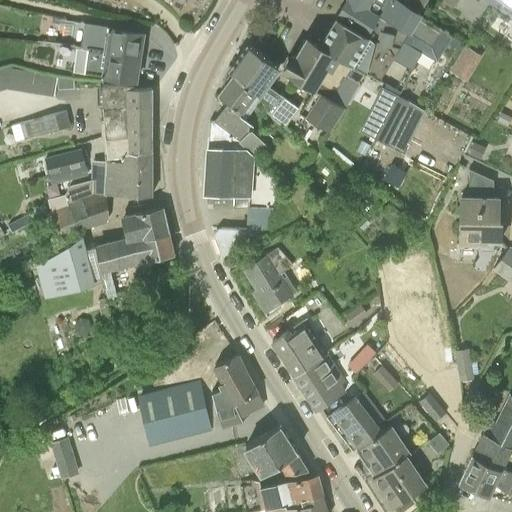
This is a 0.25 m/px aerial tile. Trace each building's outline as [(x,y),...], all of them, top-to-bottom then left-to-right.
[(346,0),(336,19),(365,36),(378,15),(384,18),(394,0),(346,0)] [(397,0),(394,0),(384,18),(407,32),(410,33),(419,19),(421,15),(397,0)] [(485,0),(449,0),(474,17),(485,0)] [(378,15),(365,36),(349,62),(354,65),(370,74),(378,79),(407,32),(384,18),(378,15)] [(365,36),(336,19),(320,45),(343,59),(349,62),(365,36)] [(419,19),(410,33),(418,39),(418,38),(432,47),(440,33),(419,19)] [(68,46),(75,47),(139,57),(143,32),(79,22),(78,26),(72,25),(68,46)] [(315,87),(320,90),(334,99),(335,98),(346,104),(359,82),(347,75),(354,65),(349,62),(343,59),(320,45),(307,37),(296,55),(292,53),(284,68),(315,86),(315,87)] [(274,118),(284,126),(299,107),(267,83),(278,69),(277,68),(277,66),(250,45),(249,45),(248,45),(247,45),(231,67),(230,68),(230,69),(231,69),(232,71),(259,93),(258,96),(262,100),(274,118)] [(482,54),(468,45),(452,71),(466,80),(482,54)] [(102,73),(102,75),(136,81),(139,57),(75,47),(72,68),(102,73)] [(12,65),(0,69),(0,90),(8,88),(52,96),(56,76),(11,68),(12,65)] [(229,102),(215,121),(239,140),(249,150),(255,156),(266,145),(251,130),(254,126),(240,116),(259,93),(232,71),(224,82),(226,84),(219,94),(229,102)] [(103,83),(103,105),(151,103),(151,87),(131,87),(131,84),(103,83)] [(376,138),(398,94),(381,86),(359,130),(376,138)] [(345,107),(333,101),(334,99),(315,87),(300,111),(331,132),(345,107)] [(414,104),(400,97),(376,140),(392,148),(414,104)] [(151,103),(103,105),(103,106),(106,135),(151,130),(151,103)] [(67,110),(42,117),(46,132),(71,126),(67,110)] [(511,126),(511,117),(504,113),(503,113),(499,121),(511,127),(511,126)] [(46,132),(42,117),(20,123),(24,138),(46,132)] [(248,209),(271,211),(280,183),(266,174),(255,169),(250,169),(249,150),(239,140),(215,121),(210,120),(209,122),(210,122),(209,134),(205,192),(225,193),(235,195),(234,209),(248,209)] [(123,160),(123,152),(132,152),(131,150),(151,150),(151,130),(106,135),(108,154),(105,154),(105,160),(123,160)] [(487,153),(491,143),(481,138),(477,148),(487,153)] [(365,155),(370,145),(361,140),(356,151),(365,155)] [(87,168),(82,147),(45,156),(50,176),(87,168)] [(123,160),(105,160),(104,193),(107,194),(132,195),(152,195),(152,150),(151,150),(131,150),(132,152),(123,152),(123,160)] [(104,193),(105,160),(92,160),(92,179),(69,185),(64,194),(49,198),(52,210),(94,193),(104,193)] [(493,180),(468,168),(467,196),(461,195),(459,243),(485,244),(485,240),(500,240),(501,218),(498,218),(499,196),(493,196),(493,180)] [(383,180),(397,187),(402,176),(388,169),(383,180)] [(378,197),(365,186),(355,200),(369,211),(378,197)] [(107,208),(107,194),(104,193),(94,193),(52,210),(62,238),(109,222),(107,208)] [(392,204),(382,214),(392,223),(402,213),(392,204)] [(162,206),(120,217),(124,237),(95,243),(96,246),(168,230),(163,207),(162,207),(162,206)] [(215,235),(214,236),(222,257),(246,244),(246,234),(256,234),(265,229),(271,211),(248,209),(247,229),(241,229),(221,227),(221,228),(218,231),(217,232),(215,235)] [(102,271),(110,269),(155,257),(174,253),(168,230),(96,246),(102,271)] [(83,234),(36,264),(45,295),(102,282),(105,282),(102,271),(96,246),(86,248),(83,234)] [(290,265),(278,246),(261,257),(244,268),(256,288),(258,287),(261,291),(259,292),(269,308),(286,298),(294,292),(281,272),(290,265)] [(511,248),(509,247),(494,268),(509,279),(511,275),(511,248)] [(412,289),(425,353),(451,348),(432,249),(380,259),(387,293),(412,289)] [(110,269),(102,271),(105,282),(102,282),(107,298),(116,295),(110,269)] [(109,319),(105,298),(96,300),(101,321),(109,319)] [(349,324),(365,313),(358,303),(342,313),(349,324)] [(309,362),(327,351),(308,318),(272,341),(293,374),(310,363),(309,362)] [(372,354),(365,347),(348,365),(355,372),(372,354)] [(454,350),(457,365),(459,380),(474,378),(469,347),(454,350)] [(297,378),(305,391),(339,370),(327,351),(309,362),(310,363),(293,374),(294,374),(297,378)] [(220,387),(212,390),(223,426),(243,422),(236,404),(240,402),(257,392),(238,353),(237,353),(214,365),(222,380),(219,382),(220,387)] [(382,365),(373,372),(381,381),(390,374),(382,365)] [(333,399),(334,397),(330,391),(345,381),(339,370),(305,391),(316,409),(333,399)] [(210,430),(199,384),(140,397),(151,443),(210,430)] [(344,438),(352,449),(388,426),(387,424),(385,425),(362,388),(326,415),(337,430),(341,427),(348,435),(344,438)] [(419,399),(424,404),(436,420),(437,419),(436,419),(444,413),(445,413),(433,397),(429,392),(419,399)] [(483,434),(511,449),(511,447),(511,397),(498,423),(492,420),(484,434),(483,433),(483,434)] [(260,473),(279,462),(297,451),(293,445),(288,438),(286,434),(281,427),(280,424),(263,435),(244,448),(260,473)] [(375,474),(406,455),(408,453),(388,426),(352,449),(353,451),(368,441),(376,454),(368,460),(366,458),(361,462),(367,472),(370,475),(374,472),(375,474)] [(472,454),(501,469),(502,467),(511,449),(483,434),(482,436),(481,436),(481,437),(480,440),(479,440),(478,441),(479,441),(473,452),(472,454)] [(67,437),(49,442),(59,477),(77,472),(67,437)] [(297,451),(279,462),(286,472),(308,469),(297,451)] [(511,474),(501,469),(472,454),(459,482),(488,495),(493,485),(511,493),(511,474)] [(425,483),(406,455),(375,474),(372,477),(391,505),(425,483)] [(317,473),(260,489),(265,509),(273,507),(284,505),(289,504),(290,508),(302,507),(299,499),(323,493),(317,473)] [(271,511),(327,511),(323,493),(299,499),(302,507),(290,508),(289,504),(284,505),(273,507),(265,509),(265,510),(271,509),(271,511)] [(398,501),(403,511),(405,511),(416,507),(411,495),(398,501)]
